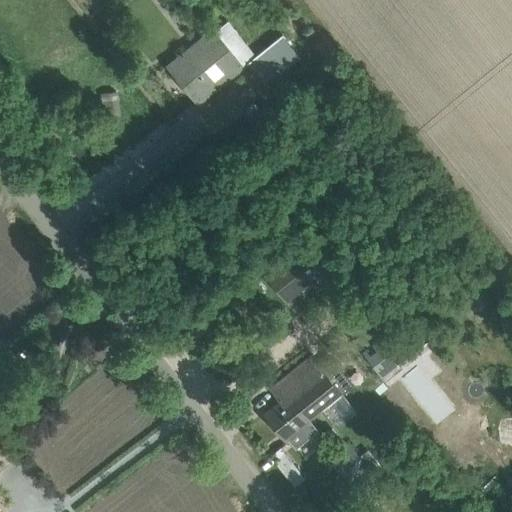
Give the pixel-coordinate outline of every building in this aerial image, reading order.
[(221,83),(242,66),(213,32),(211,29),(182,51),(181,52),(181,54),(175,58),(205,96),(221,83)] [(265,84),(300,56),(282,33),(247,62),(265,84)] [(104,118),(120,115),(117,98),(101,101),(104,118)] [(289,301),(334,265),(311,235),(265,272),(289,301)] [(417,292),(407,299),(415,310),(424,303),(417,292)] [(457,310),(469,322),(479,313),(466,300),(457,310)] [(363,352),(368,360),(381,379),(397,368),(392,361),(400,355),(387,335),(363,352)] [(280,400),(264,413),(284,437),(288,442),(290,440),(297,449),(318,432),(308,418),(321,407),(340,392),(341,394),(353,384),(331,356),(320,365),(311,354),(285,375),(270,388),(280,400)] [(353,484),(378,464),(371,453),(369,451),(360,458),(349,444),(332,458),(353,484)]
